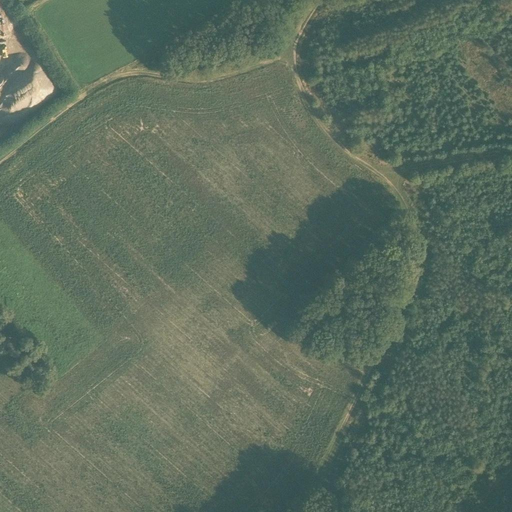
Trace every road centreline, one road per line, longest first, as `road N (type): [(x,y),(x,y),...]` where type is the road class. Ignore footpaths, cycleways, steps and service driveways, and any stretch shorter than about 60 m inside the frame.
road 1 (track): [(383,177),(412,228),(403,304),(328,464),(289,511)]
road 2 (track): [(276,66),(238,62),(114,80),(0,161)]
road 3 (track): [(383,177),(356,174),(324,143),(276,66)]
road 4 (track): [(511,155),(383,177)]
